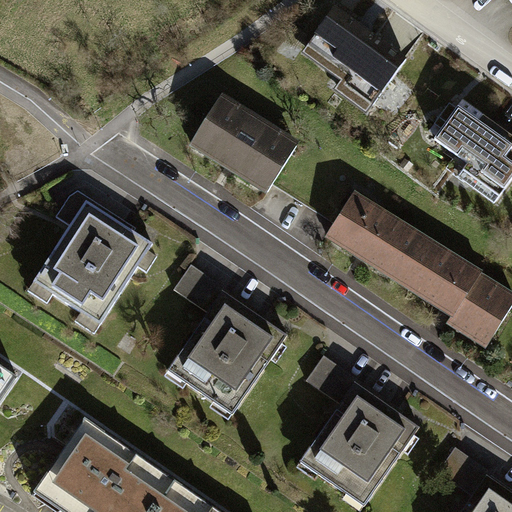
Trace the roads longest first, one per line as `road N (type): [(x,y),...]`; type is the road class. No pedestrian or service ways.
road 1 (residential): [(511,420),(110,148)]
road 2 (residential): [(405,0),(511,75)]
